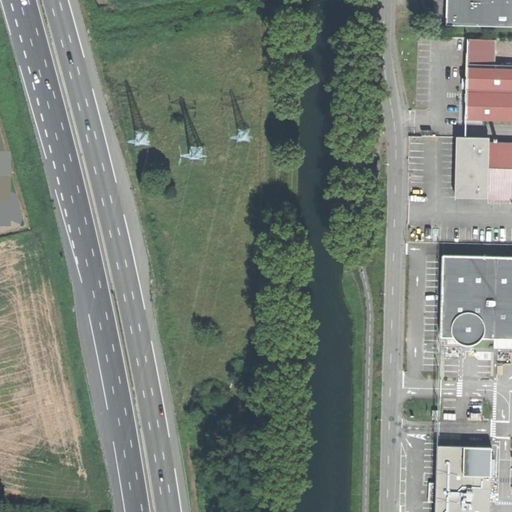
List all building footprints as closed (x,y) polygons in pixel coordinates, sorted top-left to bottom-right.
[(446,25),(511,26),(511,0),(446,0),(447,11),(446,25)] [(467,117),(511,118),(511,38),(470,37),(469,62),(467,117)] [(511,143),(491,142),(491,137),(457,136),(456,182),(456,197),(489,198),(490,193),(511,193),(511,143)] [(443,268),(442,337),(455,337),(457,341),(462,343),(467,344),(473,344),(477,341),(482,338),(511,338),(511,256),(443,254),(443,268)] [(439,482),(438,489),(491,490),(492,447),(440,445),(439,482)] [(436,511),(489,511),(491,490),(438,489),(430,489),(429,489),(429,493),(429,498),(436,498),(436,502),(436,511)]
